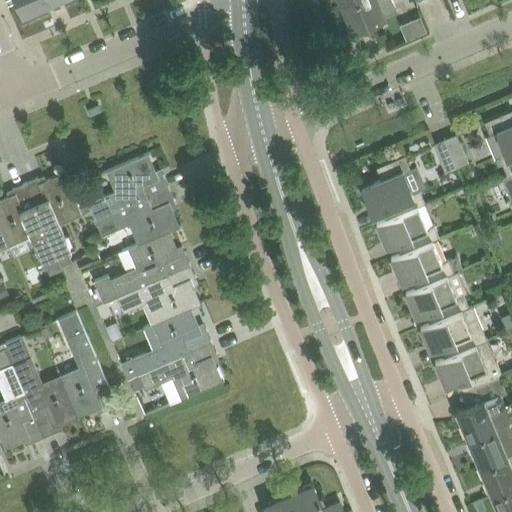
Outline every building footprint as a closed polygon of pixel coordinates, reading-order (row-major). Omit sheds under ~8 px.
[(15,0),(22,15),(56,0),(15,0)] [(399,9),(394,0),(350,0),(344,3),(354,28),(399,9)] [(409,37),(432,30),(427,13),(404,20),(409,37)] [(511,116),(509,110),(485,120),(491,133),(497,131),(506,152),(500,154),(508,174),(511,172),(511,116)] [(446,136),(445,137),(458,166),(469,161),(459,136),(458,137),(458,139),(449,143),(446,136)] [(458,166),(445,137),(447,143),(438,147),(437,146),(436,146),(446,171),(458,166)] [(115,190),(88,202),(95,218),(169,186),(164,173),(154,177),(151,172),(156,170),(148,153),(151,152),(150,150),(106,170),(115,190)] [(362,186),(370,205),(372,210),(386,204),(390,215),(391,216),(419,204),(426,201),(420,188),(413,191),(404,170),(411,167),(406,154),(382,164),(387,176),(362,186)] [(38,176),(25,182),(57,255),(72,248),(59,219),(80,209),(70,186),(64,172),(63,170),(62,170),(63,173),(46,180),(48,184),(43,187),(38,176)] [(508,175),(503,177),(511,198),(511,172),(508,174),(508,175)] [(10,196),(0,200),(0,220),(8,240),(29,230),(43,261),(57,255),(25,182),(12,188),(17,198),(12,200),(10,196)] [(169,186),(95,218),(101,232),(129,220),(139,243),(169,230),(175,228),(183,224),(182,222),(179,224),(171,206),(167,208),(165,203),(175,199),(169,186)] [(440,236),(435,223),(428,226),(419,204),(391,216),(390,215),(377,221),(385,239),(387,244),(400,239),(405,250),(433,239),(440,236)] [(0,278),(0,279),(0,277),(0,243),(8,240),(0,220),(0,278)] [(108,273),(95,279),(105,300),(108,299),(108,298),(190,262),(185,251),(175,255),(173,250),(177,248),(169,230),(139,243),(132,246),(140,265),(110,278),(108,273)] [(458,254),(449,257),(442,260),(433,239),(405,250),(392,255),(399,274),(402,279),(415,273),(419,284),(420,285),(448,273),(448,274),(455,271),(464,267),(458,254)] [(202,300),(200,301),(190,279),(196,276),(190,262),(108,298),(108,299),(105,300),(96,304),(102,317),(124,308),(125,310),(155,297),(164,319),(191,307),(203,302),(202,300)] [(457,295),(448,274),(448,273),(420,285),(419,284),(406,290),(416,314),(429,308),(434,319),(434,320),(462,308),(463,308),(470,306),(464,292),(457,295)] [(488,338),(483,325),(474,304),(470,306),(463,308),(462,308),(434,320),(434,319),(421,325),(429,343),(431,348),(444,343),(449,354),(488,338)] [(154,348),(122,362),(128,376),(212,340),(206,328),(197,332),(194,327),(198,325),(191,307),(164,319),(173,339),(154,348)] [(117,404),(86,331),(84,326),(77,310),(60,318),(81,367),(62,375),(78,414),(102,404),(104,410),(117,404)] [(78,414),(62,375),(43,383),(22,334),(6,341),(8,346),(6,347),(45,435),(56,431),(54,425),(78,414)] [(503,373),(488,338),(449,354),(435,359),(445,383),(459,377),(463,388),(459,390),(460,391),(477,384),(477,383),(503,373)] [(212,340),(128,376),(134,389),(144,385),(144,386),(161,379),(171,402),(224,378),(224,377),(222,378),(214,361),(210,363),(208,358),(218,354),(212,340)] [(45,435),(6,347),(0,349),(0,383),(7,400),(0,402),(0,434),(5,446),(29,436),(31,441),(38,438),(45,435)] [(507,391),(500,374),(503,373),(477,383),(477,384),(483,398),(456,409),(468,438),(496,425),(509,420),(502,404),(505,402),(501,393),(507,391)] [(508,453),(511,450),(511,427),(509,420),(496,425),(468,438),(480,465),(508,453)] [(511,483),(511,462),(508,454),(511,452),(511,450),(508,453),(480,465),(491,493),(511,483)] [(313,482),(289,492),(297,511),(345,511),(340,500),(323,507),(313,482)] [(511,511),(511,483),(491,493),(499,511),(511,511)] [(297,511),(289,492),(265,503),(269,511),(297,511)]
